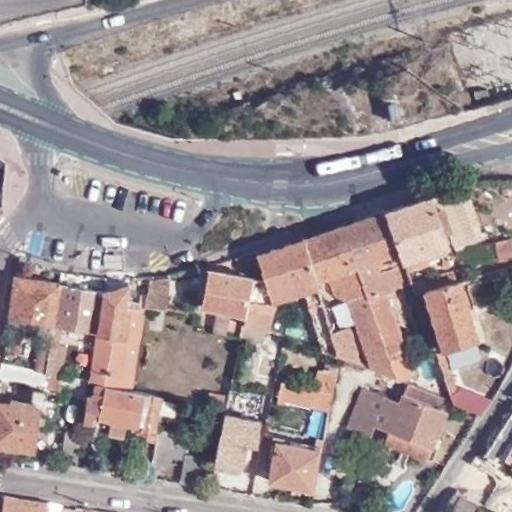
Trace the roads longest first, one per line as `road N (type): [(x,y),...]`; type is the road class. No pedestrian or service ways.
road 1 (residential): [(0,475),(222,511)]
road 2 (residential): [(45,193),(67,210),(166,235),(189,227),(218,198),(224,176)]
road 3 (primary): [(417,158),(346,178),(224,176)]
road 4 (primary): [(224,176),(49,127)]
road 5 (residential): [(416,511),(511,376)]
road 6 (tertiary): [(180,0),(47,35)]
